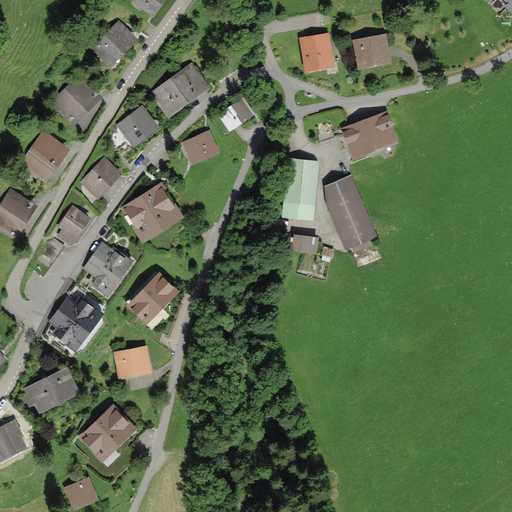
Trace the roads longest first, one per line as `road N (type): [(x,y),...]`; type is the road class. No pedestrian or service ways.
road 1 (residential): [(173,9),(5,290),(27,322),(134,175),(196,113),(258,74),(277,74),(344,103)]
road 2 (residential): [(344,103),(262,126),(250,149),(182,339),(160,446),(133,511)]
road 3 (residential): [(511,52),(460,77),(344,103)]
